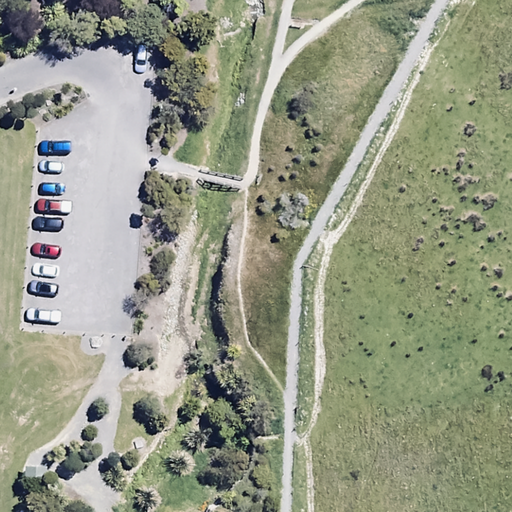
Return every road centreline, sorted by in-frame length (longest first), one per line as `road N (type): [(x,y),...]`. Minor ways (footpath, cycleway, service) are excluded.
road 1 (track): [(113,334),(97,495),(102,511)]
road 2 (track): [(97,495),(43,457),(112,384)]
